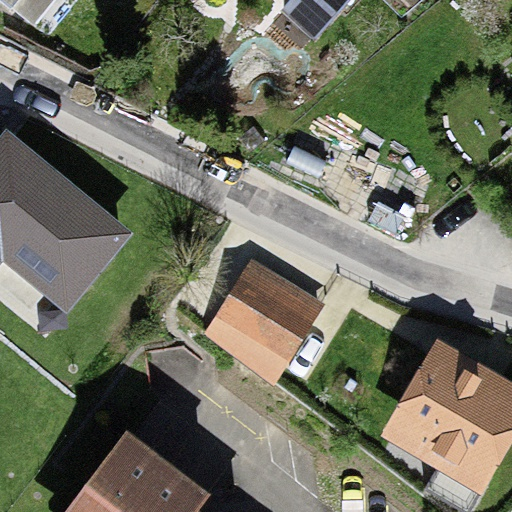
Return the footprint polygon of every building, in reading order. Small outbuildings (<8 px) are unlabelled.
[(0,0),(0,1),(10,9),(17,0),(0,0)] [(304,0),(328,21),(347,0),(304,0)] [(108,198),(0,116),(0,271),(33,296),(108,198)] [(318,308),(249,266),(209,332),(273,380),(318,308)] [(447,455),(427,489),(465,511),(466,511),(488,476),(478,470),(511,411),(511,402),(480,384),(488,372),(460,356),(453,368),(439,360),(400,428),(447,455)] [(196,511),(206,500),(126,439),(71,511),(196,511)]
